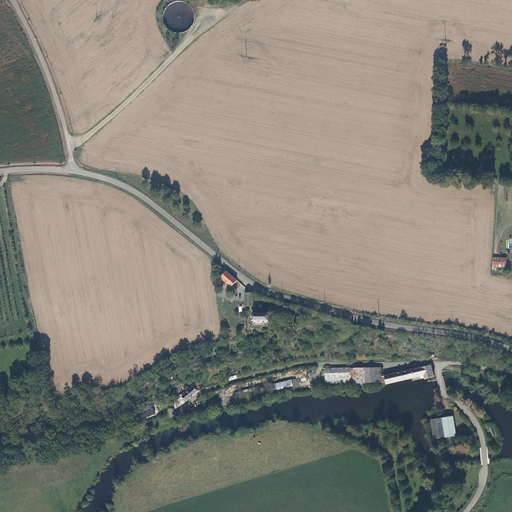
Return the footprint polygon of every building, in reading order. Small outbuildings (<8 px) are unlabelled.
[(192,28),(193,14),(188,13),(189,4),(166,2),(165,17),(167,17),(166,29),(187,31),(187,28),(192,28)] [(511,268),(511,255),(500,252),(497,264),(511,268)] [(233,288),(238,282),(228,274),(225,271),(220,277),(223,279),(225,282),(233,288)] [(292,315),(294,308),(285,305),(283,312),(292,315)] [(270,314),(254,315),(254,323),(270,322),(270,314)] [(431,381),(437,379),(433,367),(388,378),(391,387),(403,384),(426,379),(427,382),(431,381)] [(328,370),(328,388),(334,387),(346,384),(351,383),(347,373),(346,370),(328,370)] [(353,386),(368,386),(368,370),(353,370),(353,373),(353,386)] [(368,386),(370,386),(371,386),(377,385),(377,370),(368,370),(368,386)] [(294,380),(275,384),(276,390),(295,385),(294,380)] [(185,396),(189,402),(194,398),(200,393),(196,388),(185,396)] [(183,397),(173,403),(177,409),(182,406),(187,403),(183,397)] [(151,406),(143,410),(148,419),(156,415),(151,406)] [(440,417),(441,429),(441,435),(452,434),(450,415),(440,417)] [(440,417),(435,417),(427,417),(428,430),(441,429),(440,417)]
